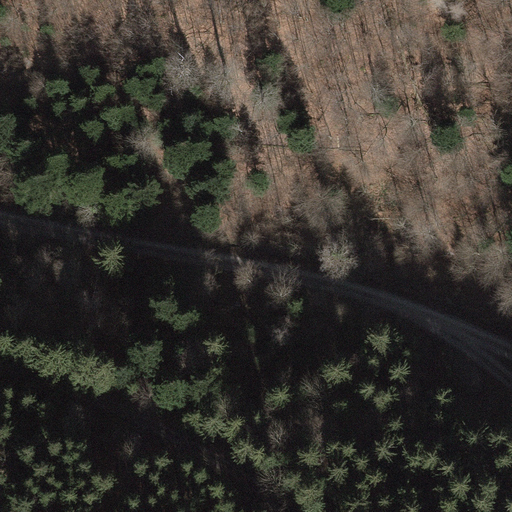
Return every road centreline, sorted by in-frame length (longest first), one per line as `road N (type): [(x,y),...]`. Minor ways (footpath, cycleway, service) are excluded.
road 1 (track): [(451,325),(339,285),(0,219)]
road 2 (track): [(0,364),(162,431),(285,511)]
